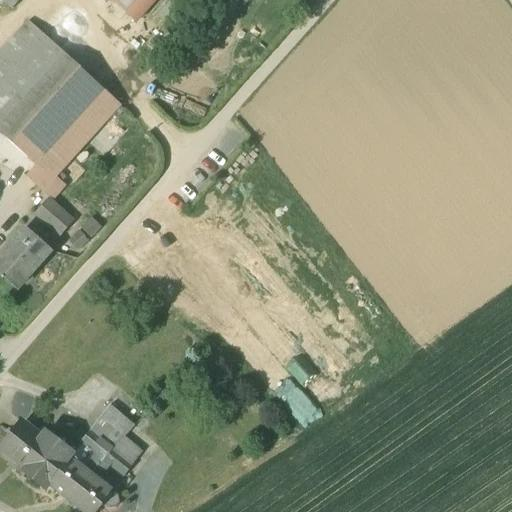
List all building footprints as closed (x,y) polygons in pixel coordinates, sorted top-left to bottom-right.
[(116,0),(142,21),(159,0),(116,0)] [(28,22),(0,53),(0,95),(49,41),(28,22)] [(49,41),(0,95),(0,127),(65,56),(49,41)] [(119,105),(65,56),(0,127),(0,133),(36,167),(26,178),(51,200),(64,186),(54,177),(61,170),(110,115),(118,106),(119,105)] [(118,106),(110,115),(116,120),(123,111),(118,106)] [(71,178),(61,170),(54,177),(64,186),(71,178)] [(71,223),(48,203),(37,216),(59,235),(71,223)] [(25,229),(2,254),(3,255),(0,257),(0,276),(16,291),(51,252),(25,229)] [(379,348),(285,238),(269,251),(363,361),(379,348)] [(309,403),(323,391),(210,261),(196,273),(309,403)] [(338,379),(354,365),(262,261),(246,275),(338,379)] [(149,414),(135,401),(122,417),(135,427),(149,414)] [(110,406),(80,444),(81,445),(95,455),(83,471),(90,476),(110,450),(123,437),(124,437),(135,427),(122,417),(110,406)] [(21,423),(7,441),(12,445),(27,427),(21,423)] [(12,445),(5,454),(10,457),(25,469),(31,461),(27,458),(42,439),(28,428),(28,427),(27,426),(27,427),(12,445)] [(42,439),(27,458),(31,461),(25,469),(23,472),(46,490),(48,486),(47,486),(68,459),(59,452),(62,447),(45,435),(42,439)] [(123,437),(110,450),(90,476),(97,481),(109,466),(124,477),(142,453),(124,437),(123,437)] [(81,445),(75,452),(70,454),(68,459),(73,463),(83,471),(95,455),(81,445)] [(68,459),(47,486),(48,486),(70,503),(90,476),(83,471),(73,463),(68,459)] [(97,481),(90,476),(70,503),(81,511),(96,511),(112,493),(97,481)] [(112,493),(96,511),(112,511),(122,500),(112,493)]
